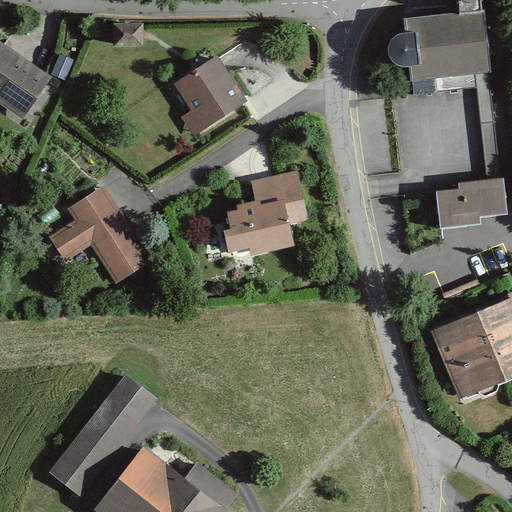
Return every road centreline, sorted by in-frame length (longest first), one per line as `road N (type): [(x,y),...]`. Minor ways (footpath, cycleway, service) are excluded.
road 1 (residential): [(348,8),(343,130),(416,442)]
road 2 (residential): [(348,8),(125,8),(67,0)]
road 3 (unknown): [(166,199),(341,67)]
